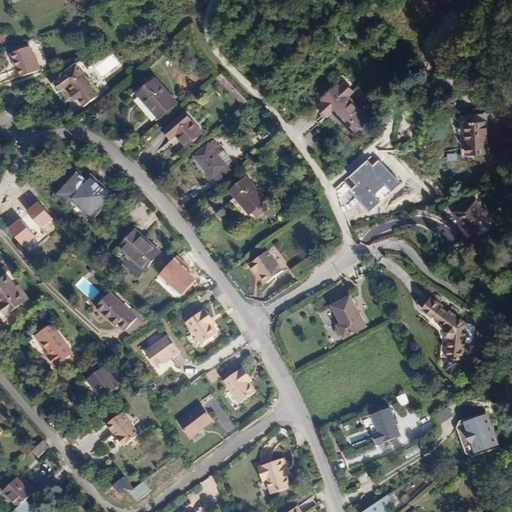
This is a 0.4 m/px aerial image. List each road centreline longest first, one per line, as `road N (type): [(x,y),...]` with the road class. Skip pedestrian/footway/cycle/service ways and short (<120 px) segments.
road 1 (residential): [(256,323),(113,146),(81,134),(17,131)]
road 2 (residential): [(256,323),(354,258),(396,244),(511,334)]
road 3 (residential): [(149,511),(308,410)]
road 4 (residential): [(0,371),(124,511)]
road 5 (unknown): [(342,504),(436,445),(464,409),(491,408)]
